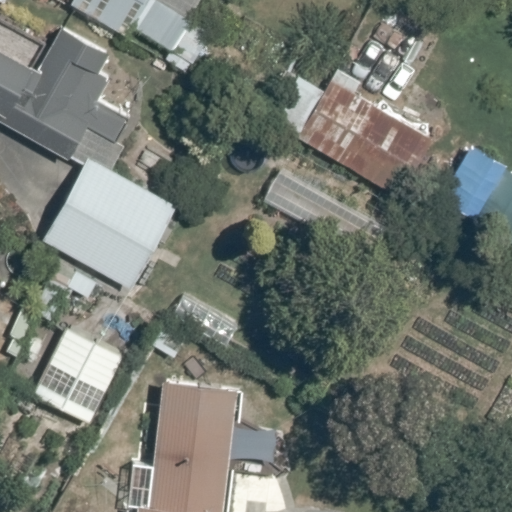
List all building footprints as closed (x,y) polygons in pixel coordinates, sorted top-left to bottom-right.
[(79,0),(77,4),(135,34),(140,25),(173,43),(166,56),(191,69),(212,30),(194,20),(204,0),(79,0)] [(0,112),(4,115),(2,120),(83,165),(46,234),(143,287),(187,205),(109,162),(132,122),(102,106),(116,80),(103,72),(114,52),(66,26),(43,69),(0,45),(0,112)] [(416,114),(313,57),(280,116),(338,148),(329,165),(404,206),(453,118),(423,101),(416,114)] [(132,353),(70,323),(36,392),(97,423),(132,353)] [(248,381),(153,375),(148,460),(137,459),(133,511),(273,511),(236,510),(239,473),(275,476),(278,432),(245,430),(248,381)]
